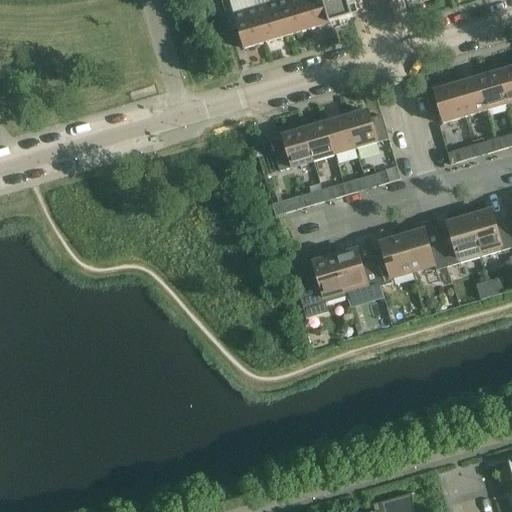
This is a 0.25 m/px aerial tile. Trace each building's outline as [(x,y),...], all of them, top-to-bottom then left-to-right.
[(255,8),(265,43),(287,37),(276,2),(275,0),(267,0),(269,4),(255,8)] [(287,37),(308,31),(298,0),(283,0),(276,2),(287,37)] [(298,0),(308,31),(329,25),(322,0),(298,0)] [(322,0),(329,25),(352,18),(346,0),(322,0)] [(243,50),(265,43),(255,8),(233,15),(243,50)] [(511,104),(511,68),(497,73),(507,106),(511,104)] [(476,79),(486,112),(507,106),(497,73),(476,79)] [(455,86),(464,118),(486,112),(476,79),(455,86)] [(464,118),(455,86),(433,92),(442,125),(464,118)] [(368,111),(346,118),(356,150),(388,141),(381,117),(370,120),(368,111)] [(356,150),(346,118),(325,124),(334,157),(356,150)] [(334,157),(325,124),(303,130),(313,163),(334,157)] [(313,163),(303,130),(281,137),(282,139),(270,142),(279,173),(291,169),(291,170),(313,163)] [(508,149),(505,138),(494,141),(497,152),(508,149)] [(483,144),(487,155),(497,152),(494,141),(483,144)] [(451,153),(454,164),(455,165),(466,162),(462,150),(451,153)] [(374,176),(378,187),(389,184),(385,172),(374,176)] [(353,182),(342,185),(346,197),(357,194),(353,182)] [(335,200),(346,197),(342,185),(332,188),(335,200)] [(311,194),(300,198),(303,209),(314,206),(311,194)] [(491,212),(469,218),(481,258),(511,249),(511,241),(507,225),(496,228),(491,212)] [(447,268),(481,258),(469,218),(447,225),(451,241),(440,244),(447,268)] [(402,238),(412,273),(434,267),(435,272),(447,268),(440,244),(428,248),(424,232),(423,232),(402,238)] [(373,264),(380,288),(392,284),(390,280),(412,273),(402,238),(380,244),(384,261),(373,264)] [(357,251),(335,258),(346,298),(380,288),(373,264),(362,267),(357,251)] [(295,280),(295,278),(293,279),(303,311),(346,298),(335,258),(313,264),(317,280),(306,284),(304,278),(295,280)] [(428,300),(426,304),(427,308),(430,311),(434,310),(437,306),(436,302),(432,299),(428,300)] [(413,511),(411,496),(411,495),(372,506),(374,511),(413,511)]
